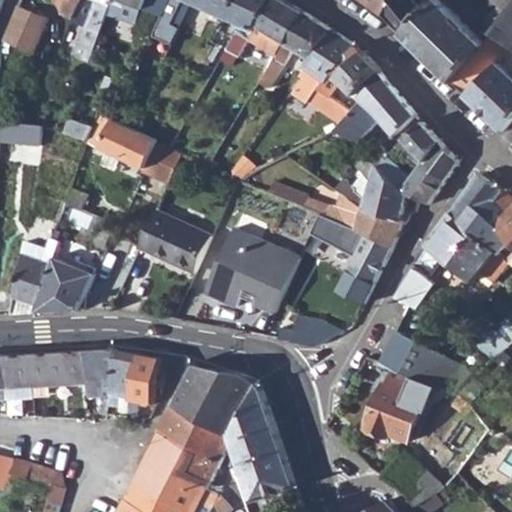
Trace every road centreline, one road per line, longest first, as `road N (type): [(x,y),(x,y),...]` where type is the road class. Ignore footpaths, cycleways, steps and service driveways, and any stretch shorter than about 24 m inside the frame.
road 1 (secondary): [(296,392),(285,370),(258,352),(133,330),(0,335)]
road 2 (residential): [(484,150),(356,348),(296,392)]
road 3 (residential): [(484,150),(394,48),(331,0)]
road 4 (residential): [(0,433),(115,452),(80,511)]
